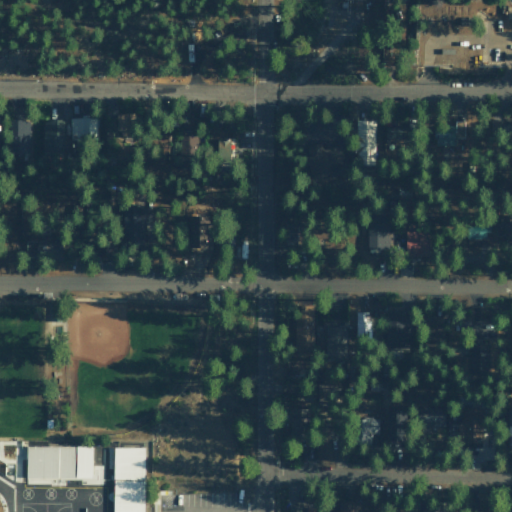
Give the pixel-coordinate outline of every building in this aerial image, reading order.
[(95,117),(69,117),(70,140),(96,139),(95,117)] [(28,120),(8,119),(7,154),(27,155),(28,120)] [(63,121),(43,120),(41,154),(62,155),(63,121)] [(373,165),(375,120),(355,120),(354,165),(373,165)] [(454,146),(454,137),(463,137),(463,121),(454,121),(454,125),(433,124),(433,146),(454,146)] [(511,137),(511,124),(501,124),(500,137),(511,137)] [(384,127),(384,144),(402,145),(403,127),(384,127)] [(229,164),(228,139),(215,139),(215,164),(229,164)] [(343,174),(338,146),(321,148),(321,143),(305,146),(307,156),(304,156),(309,180),(343,174)] [(139,207),(121,207),(121,244),(143,244),(144,221),(138,221),(139,207)] [(192,246),(207,247),(208,215),(192,214),(192,246)] [(389,216),(366,217),(367,248),(389,247),(389,216)] [(465,223),(466,238),(484,237),(484,222),(465,223)] [(404,256),(427,256),(427,231),(405,231),(404,256)] [(36,238),(35,258),(60,258),(60,240),(49,240),(49,238),(36,238)] [(383,347),(402,347),(403,310),(384,309),(383,347)] [(441,317),(423,317),(423,346),(440,346),(441,317)] [(293,323),(293,354),(311,354),(311,323),(293,323)] [(325,359),(344,358),(343,327),(324,327),(325,359)] [(486,347),(468,347),(468,370),(485,370),(486,347)] [(417,424),(443,425),(443,407),(417,406),(417,424)] [(290,437),(304,436),(304,407),(289,407),(290,437)] [(480,446),(480,407),(458,407),(457,445),(480,446)] [(384,438),(400,438),(400,408),(384,408),(384,438)] [(377,418),(353,417),(352,442),(377,443),(377,418)] [(316,452),(327,453),(329,438),(317,438),(316,452)] [(0,443),(0,475),(96,476),(96,444),(0,443)] [(149,511),(148,445),(116,445),(116,511),(149,511)] [(337,511),(359,511),(360,499),(337,499),(337,511)] [(494,511),(494,500),(478,501),(478,511),(494,511)]
